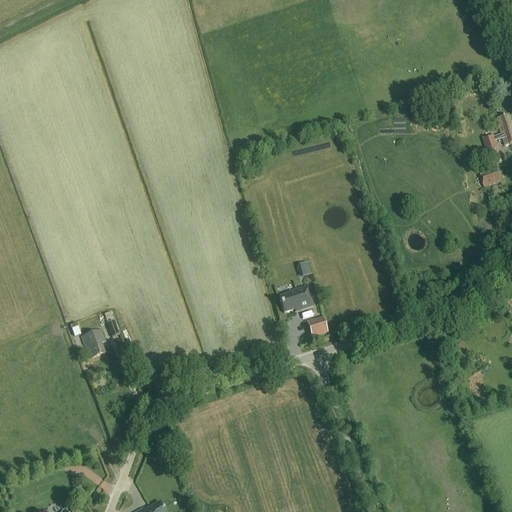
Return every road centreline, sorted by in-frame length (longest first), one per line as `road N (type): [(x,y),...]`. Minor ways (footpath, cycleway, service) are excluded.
road 1 (unclassified): [(103,511),(143,419),(161,397),(316,354)]
road 2 (unclassified): [(316,354),(461,305),(511,262)]
road 3 (unclassified): [(373,511),(316,354)]
